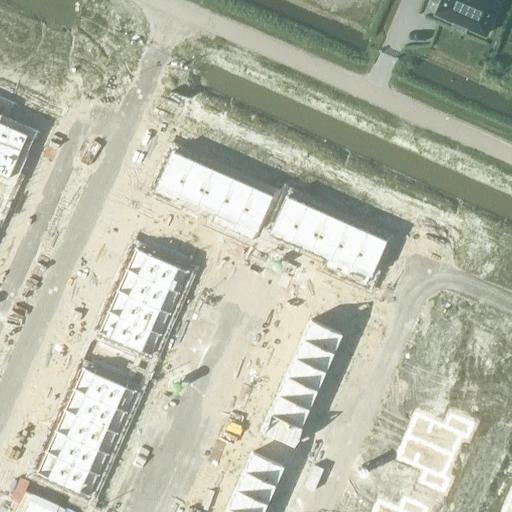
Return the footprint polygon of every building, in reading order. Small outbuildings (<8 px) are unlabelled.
[(434,0),(442,3),(438,13),(457,21),(456,24),(456,25),(457,25),(457,24),(465,28),(466,29),(467,26),(487,34),(501,3),(495,0),(434,0)] [(22,32),(9,61),(21,66),(21,67),(56,83),(78,33),(43,18),(42,18),(19,8),(10,27),(22,32)] [(0,103),(0,148),(17,156),(18,155),(17,155),(26,134),(0,122),(0,116),(5,106),(0,103)] [(0,148),(0,174),(7,178),(17,156),(0,148)] [(172,150),(153,191),(175,201),(177,197),(176,196),(193,159),(172,150)] [(193,159),(176,196),(177,197),(196,205),(212,168),(193,160),(193,159)] [(212,168),(196,205),(215,213),(215,214),(232,177),(212,168)] [(215,213),(211,222),(231,231),(251,185),(232,177),(215,214),(215,213)] [(251,185),(231,231),(252,240),(272,195),(251,185)] [(286,195),(269,232),(290,242),(307,204),(286,195)] [(307,204),(290,242),(291,242),(310,250),(326,213),(307,205),(307,204)] [(326,213),(310,250),(329,258),(346,221),(326,213)] [(154,218),(149,227),(160,232),(164,222),(154,218)] [(329,258),(325,267),(345,276),(366,230),(346,221),(329,258)] [(164,222),(160,232),(171,237),(175,227),(164,222)] [(366,230),(345,276),(366,285),(386,239),(366,230)] [(193,235),(189,245),(200,250),(204,240),(193,235)] [(145,239),(140,250),(147,253),(152,242),(145,239)] [(204,240),(200,250),(211,254),(215,245),(204,240)] [(152,242),(147,253),(154,256),(159,245),(152,242)] [(159,245),(154,256),(161,259),(166,248),(159,245)] [(134,247),(124,269),(151,281),(161,259),(154,256),(147,253),(140,250),(134,247)] [(166,248),(161,259),(168,262),(173,251),(166,248)] [(173,251),(168,262),(175,265),(180,254),(173,251)] [(180,254),(175,265),(182,268),(187,257),(180,254)] [(239,255),(235,265),(246,270),(250,260),(239,255)] [(161,259),(151,281),(178,293),(188,271),(182,268),(175,265),(168,262),(161,259)] [(250,260),(246,270),(257,275),(261,265),(250,260)] [(124,269),(115,290),(142,302),(151,281),(124,269)] [(286,276),(281,285),(292,290),(296,280),(286,276)] [(296,280),(292,290),(303,295),(307,285),(296,280)] [(151,281),(142,302),(169,313),(178,293),(151,281)] [(115,290),(106,311),(133,322),(142,302),(115,290)] [(325,293),(321,303),(332,308),(336,298),(325,293)] [(336,298),(332,308),(342,312),(347,303),(336,298)] [(142,302),(133,322),(160,334),(169,313),(142,302)] [(106,311),(96,332),(102,335),(109,338),(116,341),(123,344),(133,322),(106,311)] [(278,315),(274,326),(283,330),(288,319),(278,315)] [(310,319),(301,338),(334,353),(342,333),(310,319)] [(133,322),(123,344),(130,347),(138,351),(145,354),(150,356),(160,334),(133,322)] [(274,326),(269,337),(278,341),(283,330),(274,326)] [(436,326),(421,360),(449,372),(455,358),(476,367),(492,374),(505,345),(460,326),(456,335),(436,326)] [(102,335),(97,346),(104,349),(109,338),(102,335)] [(109,338),(104,349),(112,352),(116,341),(109,338)] [(301,338),(293,357),(326,371),(334,353),(301,338)] [(116,341),(112,352),(119,355),(123,344),(116,341)] [(123,344),(119,355),(126,359),(130,347),(123,344)] [(130,347),(126,359),(133,362),(138,351),(130,347)] [(138,351),(133,362),(140,365),(145,354),(138,351)] [(262,353),(257,364),(267,368),(272,357),(262,353)] [(293,357),(285,376),(317,390),(326,371),(293,357)] [(92,358),(87,369),(94,372),(99,361),(92,358)] [(99,361),(94,372),(101,375),(106,364),(99,361)] [(106,364),(101,375),(108,378),(113,367),(106,364)] [(257,364),(252,374),(262,379),(267,368),(257,364)] [(81,367),(72,388),(99,400),(108,378),(101,375),(94,372),(87,369),(81,367)] [(113,367),(108,378),(115,381),(120,370),(113,367)] [(120,370),(115,381),(122,385),(127,373),(120,370)] [(127,373),(122,385),(129,388),(134,377),(127,373)] [(285,376),(277,394),(309,409),(317,390),(285,376)] [(108,378),(99,400),(126,412),(135,390),(129,388),(122,385),(115,381),(108,378)] [(72,388),(63,409),(90,421),(99,400),(72,388)] [(245,390),(241,401),(250,405),(255,394),(245,390)] [(268,412),(268,413),(302,428),(302,427),(301,426),(309,409),(277,394),(269,412),(268,412)] [(99,400),(90,421),(117,433),(126,412),(99,400)] [(241,401),(236,412),(246,416),(250,405),(241,401)] [(63,409),(53,430),(80,442),(90,421),(63,409)] [(268,413),(259,432),(293,447),(302,428),(268,413)] [(417,414),(407,436),(453,457),(462,436),(468,438),(473,425),(450,415),(445,427),(417,414)] [(90,421),(80,442),(107,454),(117,433),(90,421)] [(53,430),(44,451),(71,463),(80,442),(53,430)] [(407,436),(397,458),(426,471),(421,483),(444,493),(449,480),(444,477),(453,457),(407,436)] [(80,442),(71,463),(98,475),(107,454),(80,442)] [(220,447),(216,458),(225,462),(230,452),(220,447)] [(44,451),(35,473),(62,485),(71,463),(44,451)] [(252,451),(243,470),(276,485),(284,465),(252,451)] [(216,458),(211,469),(220,473),(225,462),(216,458)] [(71,463),(62,485),(89,497),(98,475),(71,463)] [(243,470),(235,489),(267,503),(276,485),(243,470)] [(204,485),(199,496),(209,500),(214,489),(204,485)] [(235,489),(227,508),(236,511),(263,511),(267,503),(235,489)] [(511,511),(511,493),(503,511),(511,511)] [(199,496),(194,506),(204,511),(209,500),(199,496)] [(378,501),(373,511),(426,511),(428,509),(405,499),(400,511),(378,501)]
